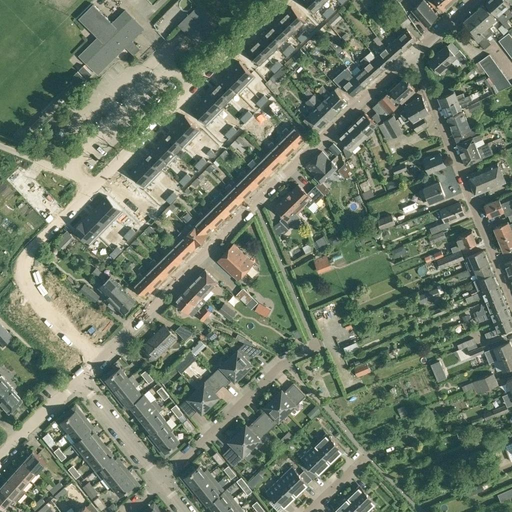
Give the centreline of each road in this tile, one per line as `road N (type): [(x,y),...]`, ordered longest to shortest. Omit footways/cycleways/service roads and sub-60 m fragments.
road 1 (residential): [(79,379),(413,52)]
road 2 (residential): [(92,188),(280,0)]
road 3 (residential): [(413,52),(511,298)]
road 4 (residential): [(160,481),(281,365),(314,345)]
road 5 (track): [(63,217),(27,254),(23,271),(37,302),(97,360)]
road 6 (residential): [(79,379),(160,481)]
